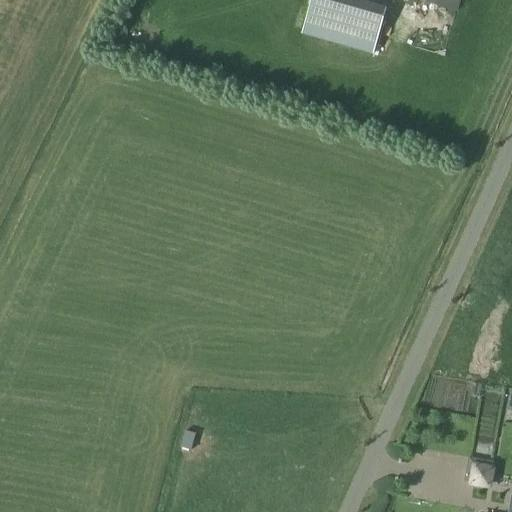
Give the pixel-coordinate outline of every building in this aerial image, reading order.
[(345,0),(312,0),(303,34),(373,54),(385,11),(345,0)] [(416,0),(456,11),(458,0),(416,0)] [(353,440),(358,404),(249,391),(245,427),(353,440)] [(445,478),(491,479),(492,445),(446,444),(445,478)] [(445,511),(447,502),(380,493),(377,511),(445,511)]
